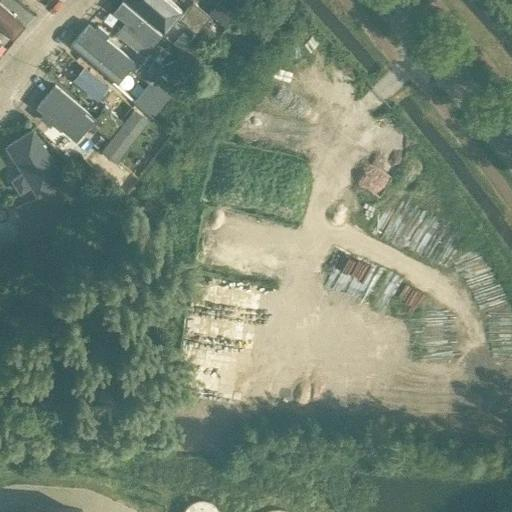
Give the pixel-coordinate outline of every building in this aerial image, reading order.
[(0,0),(0,24),(13,36),(30,16),(11,0),(0,0)] [(114,30),(142,53),(160,31),(121,0),(118,0),(111,9),(123,19),(114,30)] [(125,0),(163,30),(182,7),(173,0),(125,0)] [(192,1),(185,9),(202,23),(209,15),(192,1)] [(178,18),(195,32),(202,23),(185,9),(178,18)] [(117,79),(133,58),(104,35),(107,31),(96,22),(93,26),(86,20),(69,41),(117,79)] [(195,59),(215,34),(202,23),(195,32),(181,47),(195,59)] [(148,52),(141,61),(158,75),(165,67),(148,52)] [(158,75),(141,61),(134,70),(147,81),(151,83),(158,75)] [(82,63),(70,78),(96,98),(108,83),(82,63)] [(158,75),(151,83),(147,81),(132,99),(151,116),(163,100),(173,88),(172,87),(158,75)] [(75,137),(95,113),(54,80),(34,104),(41,110),(38,115),(48,123),(51,118),(75,137)] [(97,113),(114,127),(120,119),(104,105),(97,113)] [(90,122),(107,135),(114,127),(97,113),(90,122)] [(36,193),(64,174),(31,124),(3,143),(36,193)] [(28,213),(49,205),(45,194),(24,201),(28,213)] [(28,213),(24,201),(11,206),(15,217),(28,213)] [(227,321),(230,297),(206,295),(204,318),(227,321)]
